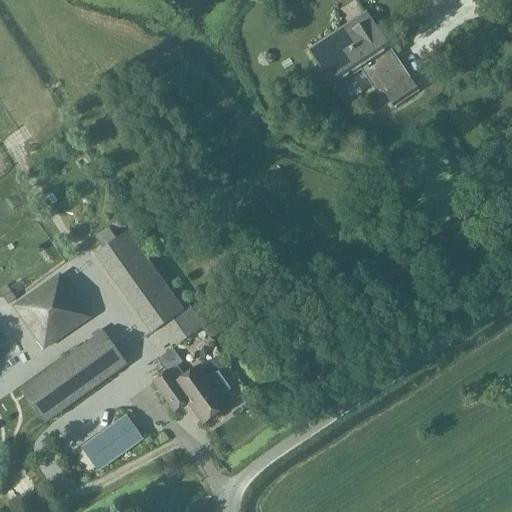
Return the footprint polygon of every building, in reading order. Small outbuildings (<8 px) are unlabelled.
[(417,92),(393,55),(390,50),(389,51),(367,15),(313,50),(325,70),(323,72),(333,88),(362,69),(379,95),(384,91),(393,107),(417,92)] [(95,255),(152,334),(185,310),(128,231),(95,255)] [(103,332),(20,391),(45,425),(128,366),(103,332)] [(168,373),(182,363),(172,349),(158,359),(168,373)] [(188,404),(204,426),(228,408),(221,398),(231,391),(218,373),(208,380),(199,368),(177,383),(169,372),(154,383),(175,413),(188,404)] [(92,443),(107,464),(141,440),(126,419),(92,443)]
